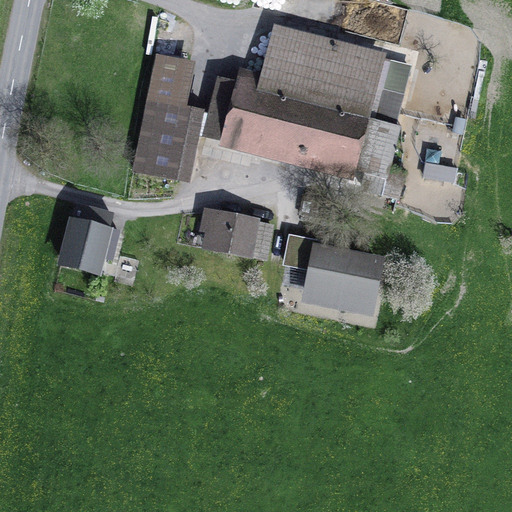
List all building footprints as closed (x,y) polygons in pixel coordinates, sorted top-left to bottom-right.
[(351,171),(364,121),(393,128),(408,68),(277,34),(265,80),(244,75),(240,89),(220,83),(207,133),(343,169),(341,176),(349,178),(351,171)] [(158,59),(136,172),(176,180),(190,112),(175,109),(184,64),(158,59)] [(388,170),(399,130),(393,128),(364,121),(351,171),(367,175),(365,182),(363,190),(397,198),(403,174),(388,170)] [(349,178),(365,182),(367,175),(351,171),(349,178)] [(109,231),(112,217),(78,208),(64,264),(98,273),(102,255),(113,258),(119,233),(109,231)] [(204,231),(214,233),(210,250),(265,260),(272,226),(207,214),(204,231)] [(367,302),(369,302),(377,264),(334,256),(319,253),(320,245),(291,240),(286,265),(315,270),(311,291),(313,291),(367,302)] [(319,253),(334,256),(335,248),(320,245),(319,253)] [(141,279),(148,255),(124,249),(118,273),(141,279)] [(365,312),(367,302),(313,291),(311,302),(365,312)]
